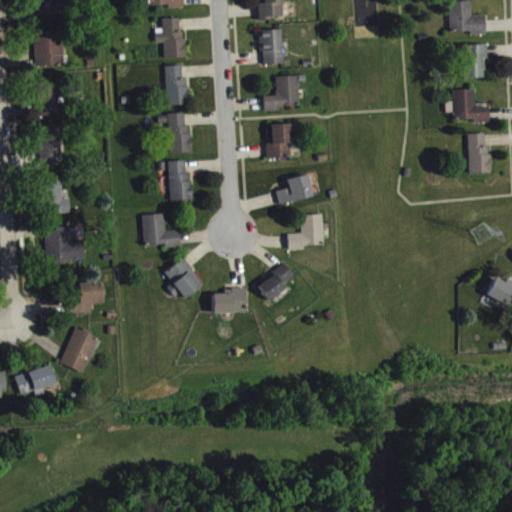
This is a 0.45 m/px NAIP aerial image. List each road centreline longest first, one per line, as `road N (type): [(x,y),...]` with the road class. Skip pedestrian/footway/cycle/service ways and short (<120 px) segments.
road 1 (residential): [(13,323),(0,71)]
road 2 (residential): [(216,0),(230,230)]
